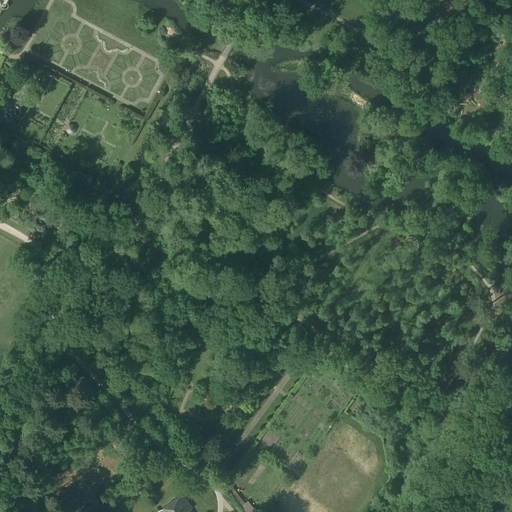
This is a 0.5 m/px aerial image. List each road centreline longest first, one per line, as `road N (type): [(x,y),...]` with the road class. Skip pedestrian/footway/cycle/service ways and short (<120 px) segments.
road 1 (track): [(77,209),(429,394),(446,390),(493,302),(484,288),(342,209),(302,154),(238,128),(217,74)]
road 2 (track): [(121,245),(257,0)]
road 3 (track): [(0,227),(47,266),(58,338),(142,429)]
road 4 (residential): [(415,511),(511,337)]
road 5 (track): [(116,265),(136,364),(187,385)]
